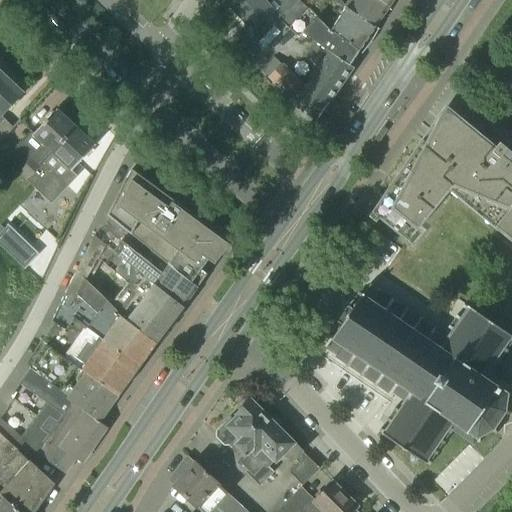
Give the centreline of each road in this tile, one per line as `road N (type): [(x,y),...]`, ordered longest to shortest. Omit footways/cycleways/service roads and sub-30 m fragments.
road 1 (residential): [(0,376),(149,104)]
road 2 (residential): [(411,511),(235,329)]
road 3 (tertiary): [(217,317),(82,511)]
road 4 (tertiary): [(109,511),(235,329)]
road 5 (residential): [(305,190),(172,66)]
road 6 (residential): [(149,104),(282,224)]
road 7 (residential): [(40,0),(149,104)]
road 8 (tertiary): [(235,329),(311,221)]
